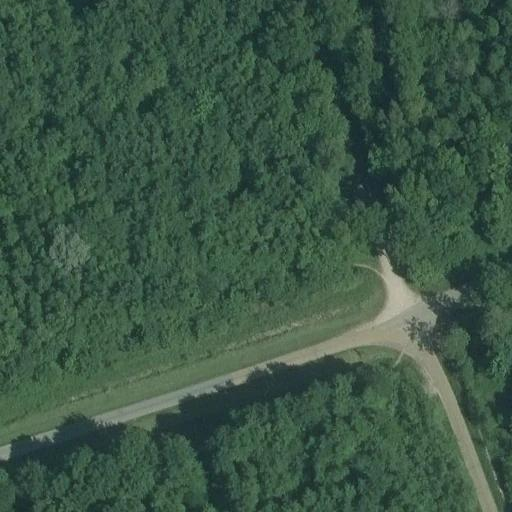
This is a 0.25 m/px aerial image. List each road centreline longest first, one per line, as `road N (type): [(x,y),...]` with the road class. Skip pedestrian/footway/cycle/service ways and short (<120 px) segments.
road 1 (unclassified): [(407,339),(364,336),(0,455)]
road 2 (track): [(299,0),(388,270)]
road 3 (unclassified): [(488,511),(436,368),(407,339)]
road 4 (unclassified): [(407,339),(450,296),(511,275)]
